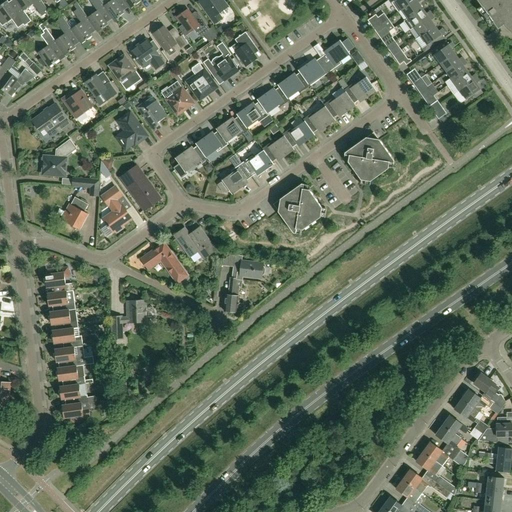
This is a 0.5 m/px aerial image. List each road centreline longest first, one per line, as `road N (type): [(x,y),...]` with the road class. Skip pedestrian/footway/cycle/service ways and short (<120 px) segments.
road 1 (primary): [(98,511),(289,340),(511,176)]
road 2 (tertiary): [(194,511),(288,420),(511,261)]
road 3 (residential): [(183,204),(153,163),(157,148),(342,15)]
road 4 (residential): [(183,204),(241,211),(400,96)]
road 5 (residential): [(340,511),(365,499),(486,343)]
road 6 (residential): [(0,124),(175,0)]
road 7 (residential): [(16,246),(38,407),(23,452)]
road 8 (residential): [(220,326),(204,307),(106,261)]
road 9 (residential): [(0,124),(16,246)]
